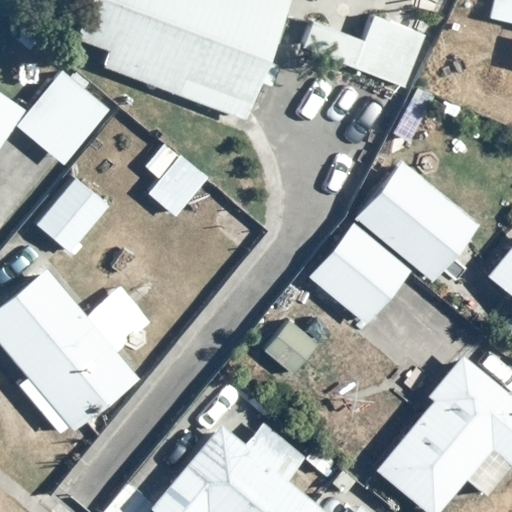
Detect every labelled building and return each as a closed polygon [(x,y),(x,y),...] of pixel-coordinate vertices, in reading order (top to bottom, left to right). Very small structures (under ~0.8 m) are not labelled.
[(84,0),(65,52),(97,64),(242,117),(284,0),(84,0)] [(450,0),(413,0),(448,9),(450,0)] [(511,64),(511,0),(484,0),(481,13),(511,21),(511,39),(506,62),(511,64)] [(103,107),(54,68),(9,123),(58,162),(103,107)] [(0,136),(19,107),(0,94),(0,136)] [(475,223),(395,158),(348,214),(429,280),(475,223)] [(103,203),(67,176),(30,224),(67,251),(103,203)] [(405,269),(344,221),(301,275),(362,323),(405,269)] [(511,234),(480,272),(511,298),(511,234)] [(78,314),(41,265),(0,296),(0,346),(25,379),(18,384),(58,436),(132,380),(109,349),(146,321),(117,284),(78,314)] [(291,372),(326,332),(288,299),(253,339),(291,372)] [(511,465),(511,404),(461,360),(369,465),(423,511),(431,511),(461,478),(484,497),(511,465)] [(254,419),(237,439),(216,422),(146,508),(151,511),(364,511),(355,504),(348,511),(321,511),(281,479),(300,456),(254,419)]
